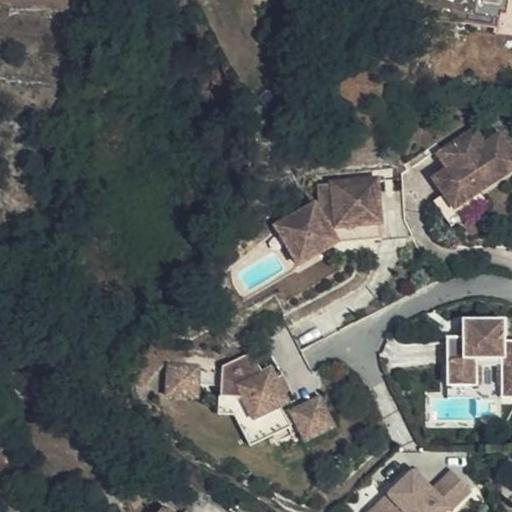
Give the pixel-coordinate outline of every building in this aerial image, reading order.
[(381,0),(379,12),(402,15),(403,6),(472,16),(498,20),(499,11),(501,0),(381,0)] [(403,6),(402,15),(497,30),(498,20),(472,16),(403,6)] [(433,176),(444,193),(454,208),(481,190),(511,169),(511,151),(499,132),(484,142),(475,128),(437,153),(446,167),(433,176)] [(338,244),(383,241),(382,226),(378,181),(333,185),(334,194),(319,196),(320,205),(276,229),(292,256),(337,230),(338,244)] [(318,186),(319,196),(334,194),(333,185),(318,186)] [(454,208),(444,193),(433,200),(450,226),(488,200),(481,190),(454,208)] [(292,256),(299,267),(338,244),(337,230),(292,256)] [(449,336),(450,396),(478,396),(478,382),(478,358),(503,358),(503,382),(503,397),(511,396),(511,339),(504,340),(504,318),(465,318),(465,336),(449,336)] [(202,369),(171,368),(170,398),(201,399),(201,385),(223,387),(223,400),(243,401),(264,440),(298,421),(307,439),(335,424),(321,396),(286,414),(282,406),(290,402),(285,393),(288,391),(280,375),(276,377),(271,368),(263,372),(253,351),(234,360),(233,373),(224,373),(202,372),(202,369)] [(498,382),(503,382),(503,358),(478,358),(478,382),(483,382),(483,364),(498,364),(498,382)] [(233,373),(234,360),(224,365),(224,373),(233,373)] [(285,373),(280,375),(288,391),(293,389),(285,373)] [(243,401),(223,400),(222,414),(234,415),(251,447),(264,440),(243,401)] [(454,468),(443,478),(464,500),(474,489),(454,468)] [(464,500),(443,478),(435,486),(418,469),(387,499),(392,503),(386,509),(381,505),(373,511),(445,511),(449,508),(451,511),(464,500)] [(392,503),(387,499),(381,505),(386,509),(392,503)]
